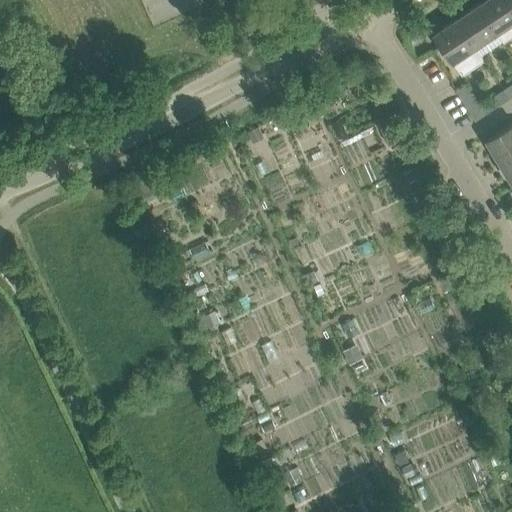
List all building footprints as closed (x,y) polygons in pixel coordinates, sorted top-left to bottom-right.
[(511,7),(507,0),(483,0),(478,4),(498,32),(504,42),(511,36),(511,7)] [(498,32),(478,4),(457,18),(476,47),(498,32)] [(476,47),(457,18),(434,33),(462,75),(484,60),(476,47)] [(368,72),(360,76),(366,89),(374,85),(368,72)] [(493,97),(484,102),(489,110),(510,97),(504,89),(493,97)] [(315,103),(300,109),(304,118),(319,112),(315,103)] [(511,124),(486,140),(500,163),(511,156),(511,124)] [(248,131),(252,140),(263,136),(258,126),(248,131)] [(405,151),(397,155),(401,164),(409,160),(405,151)] [(511,156),(500,163),(511,182),(511,156)] [(150,190),(143,193),(147,201),(154,197),(150,190)] [(289,247),(291,246),(297,244),(294,238),(288,241),(287,241),(289,247)] [(306,275),(310,284),(317,281),(312,271),(306,275)] [(194,275),(184,280),(191,293),(200,287),(194,275)] [(207,305),(203,295),(195,298),(200,308),(207,305)] [(359,358),(355,348),(344,353),(349,363),(359,358)] [(239,387),(231,391),(240,409),(248,405),(239,387)] [(403,450),(395,454),(400,464),(408,460),(403,450)] [(472,458),(455,461),(459,493),(477,490),(472,458)] [(411,478),(420,473),(416,463),(406,468),(411,478)] [(294,469),(284,473),(290,485),(300,481),(294,469)] [(298,502),(304,499),(300,490),(293,493),(298,502)]
